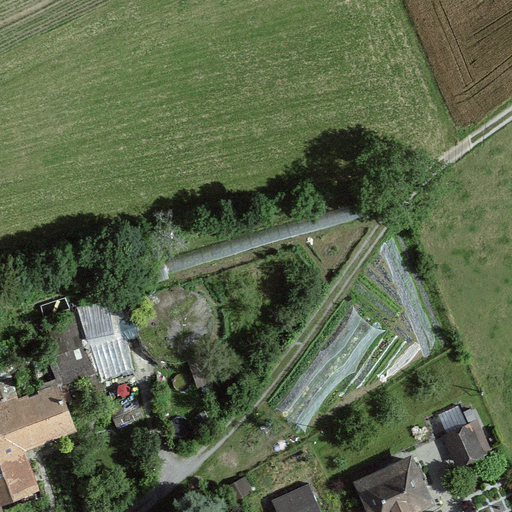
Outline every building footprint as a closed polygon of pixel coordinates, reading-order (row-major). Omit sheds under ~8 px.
[(172,360),(190,357),(199,383),(210,379),(206,368),(211,366),(205,346),(212,329),(212,316),(208,305),(195,291),(177,286),(159,289),(145,300),(139,311),(137,323),(142,341),(154,354),(172,360)] [(80,305),(99,378),(136,368),(127,336),(139,333),(130,302),(113,306),(111,297),(80,305)] [(95,370),(91,360),(89,360),(72,313),(38,326),(60,383),(95,370)] [(0,511),(35,498),(16,450),(74,428),(63,399),(66,398),(61,385),(17,401),(15,396),(6,399),(4,396),(0,397),(0,511)] [(113,405),(118,416),(139,407),(134,396),(113,405)] [(441,422),(458,462),(489,447),(476,420),(469,423),(463,412),(441,422)] [(360,482),(374,511),(400,511),(428,499),(409,459),(388,469),(386,463),(376,468),(379,474),(360,482)] [(321,511),(308,483),(281,496),(288,511),(321,511)]
